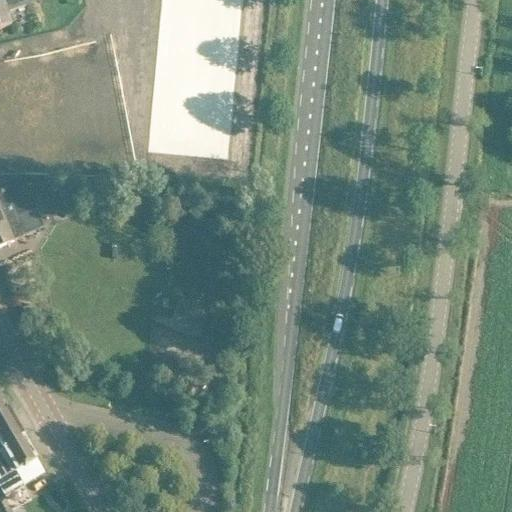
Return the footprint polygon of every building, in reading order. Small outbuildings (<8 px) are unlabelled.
[(0,0),(0,31),(11,28),(7,14),(25,8),(22,0),(0,0)] [(26,188),(25,176),(0,176),(0,249),(25,238),(7,196),(26,188)] [(184,304),(183,319),(207,321),(206,341),(219,342),(221,307),(184,304)] [(33,306),(22,311),(31,331),(42,326),(33,306)] [(177,371),(177,361),(157,361),(157,371),(177,371)] [(24,438),(8,411),(0,415),(0,448),(2,451),(24,438)] [(37,461),(24,438),(2,451),(0,452),(0,487),(6,497),(23,487),(16,474),(37,461)]
